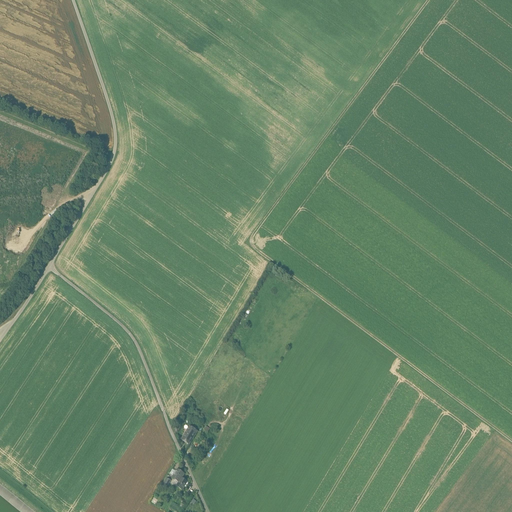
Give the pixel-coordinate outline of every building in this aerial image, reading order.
[(197,431),(189,426),(186,431),(195,436),(197,431)] [(195,436),(186,431),(181,440),(189,445),(195,436)] [(201,443),(197,449),(202,451),(206,446),(201,443)] [(179,483),(181,479),(184,474),(177,470),(176,472),(173,476),(172,479),(179,483)] [(181,479),(179,483),(176,487),(182,490),(187,482),(181,479)]
